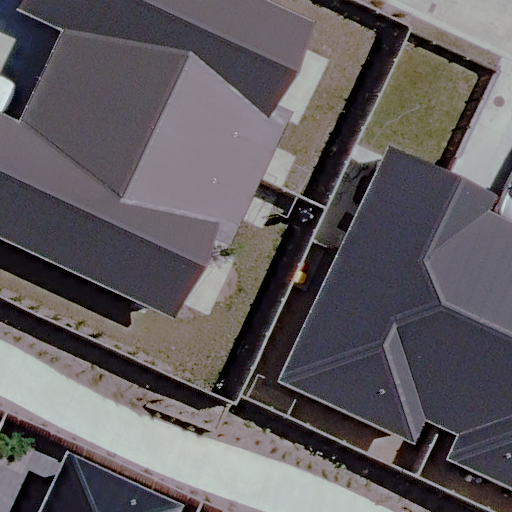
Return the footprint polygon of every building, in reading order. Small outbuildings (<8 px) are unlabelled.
[(33,74),(250,174),(279,111),(260,102),(299,17),(261,0),(13,0),(12,4),(56,24),(33,74)] [(250,174),(33,74),(10,124),(0,119),(0,238),(162,313),(200,231),(219,239),(250,174)] [(402,438),(413,414),(434,424),(511,255),(511,227),(475,211),(483,194),(380,147),(273,379),(402,438)] [(511,255),(434,424),(450,431),(438,456),(511,490),(511,255)] [(167,511),(67,465),(44,511),(167,511)]
